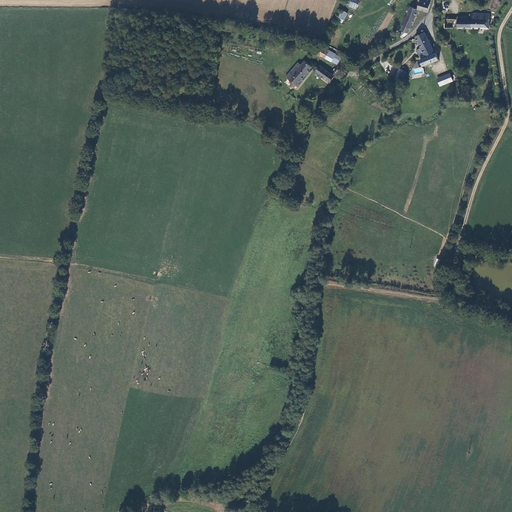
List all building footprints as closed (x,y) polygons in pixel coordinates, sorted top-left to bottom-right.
[(418,8),(410,6),(401,31),(403,32),(400,35),(402,38),(409,33),(415,19),(418,9),(428,12),(430,6),(431,0),(430,0),(422,0),(422,2),(420,1),(418,8)] [(350,1),(348,7),(356,10),(358,4),(350,1)] [(333,18),(342,23),(347,13),(338,8),(333,18)] [(472,19),(463,19),(458,19),(444,19),(444,28),(490,28),(490,14),(472,14),(472,19)] [(419,54),(423,51),(432,46),(425,32),(416,36),(421,47),(417,49),(419,54)] [(435,52),(432,46),(423,51),(425,56),(435,52)] [(325,58),(329,52),(322,48),(318,54),(325,58)] [(335,55),(329,52),(325,58),(331,61),(335,55)] [(420,61),(419,59),(416,61),(407,77),(411,78),(414,76),(420,75),(421,77),(428,76),(427,74),(429,74),(427,64),(438,60),(435,54),(420,61)] [(341,58),(335,55),(331,61),(337,65),(341,58)] [(297,86),(314,65),(310,62),(309,64),(305,61),(301,65),(299,68),(296,65),(289,73),(289,74),(292,76),(289,80),(297,86)] [(316,72),(330,83),(334,76),(320,66),(316,72)] [(405,74),(400,70),(394,78),(399,82),(405,74)] [(436,78),(439,87),(453,81),(450,73),(436,78)]
